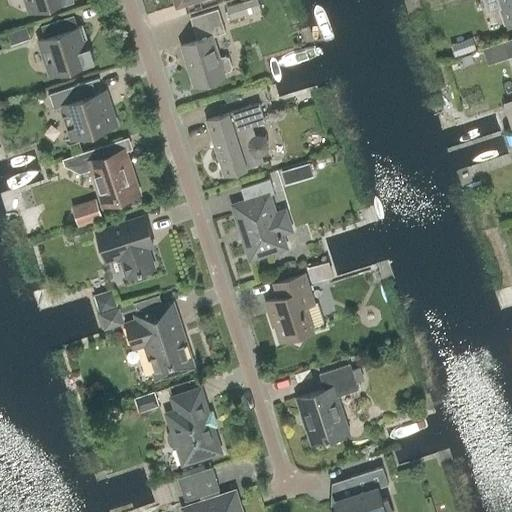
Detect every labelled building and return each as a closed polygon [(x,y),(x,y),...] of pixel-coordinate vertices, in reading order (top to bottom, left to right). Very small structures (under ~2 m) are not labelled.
[(28,0),(32,12),(69,0),(28,0)] [(246,0),(227,6),(231,20),(261,10),(258,0),(246,0)] [(507,22),(511,19),(511,0),(501,0),(505,9),(503,10),(507,22)] [(225,76),(224,73),(231,71),(233,67),(230,58),(226,56),(219,58),(212,37),(226,32),(218,9),(191,18),(198,40),(183,45),(196,86),(225,76)] [(72,29),(68,17),(42,26),(46,37),(41,39),(53,75),(95,61),(83,25),(72,29)] [(27,27),(8,33),(11,44),(30,38),(27,27)] [(456,57),(476,50),(473,38),(452,45),(456,57)] [(511,38),(488,47),(493,63),(511,56),(511,38)] [(463,57),(465,65),(474,62),(472,54),(463,57)] [(116,125),(110,108),(107,109),(101,92),(94,95),(89,81),(49,94),(53,109),(60,107),(71,138),(64,141),(64,142),(116,125)] [(237,99),(235,93),(227,96),(229,102),(237,99)] [(269,147),(269,143),(267,139),(264,137),(260,136),(256,136),(253,126),(266,122),(260,103),(207,120),(224,175),(268,161),(268,160),(264,161),(262,155),(266,153),(268,150),(269,147)] [(137,192),(124,152),(113,156),(109,144),(64,159),(66,165),(80,172),(94,168),(105,202),(137,192)] [(296,167),(300,180),(314,175),(310,162),(296,167)] [(275,215),(269,195),(275,193),(270,179),(242,189),(246,202),(234,205),(242,228),(240,232),(243,240),(246,241),(251,258),(286,247),(281,233),(291,230),(285,212),(275,215)] [(93,200),(72,206),(79,226),(100,219),(93,200)] [(107,217),(116,214),(114,209),(105,212),(107,217)] [(91,230),(99,227),(97,221),(103,219),(103,218),(100,219),(79,226),(73,228),(76,241),(93,235),(91,230)] [(128,277),(155,268),(147,246),(154,244),(145,218),(97,233),(106,259),(121,255),(128,277)] [(328,260),(307,267),(312,282),(333,275),(328,260)] [(266,302),(274,326),(276,325),(281,341),(311,331),(303,307),(315,303),(306,273),(274,283),(279,297),(266,302)] [(118,308),(112,290),(95,296),(101,314),(118,308)] [(139,320),(126,324),(133,347),(146,343),(157,377),(193,366),(173,303),(137,315),(139,320)] [(124,323),(120,308),(118,308),(101,314),(106,329),(124,323)] [(297,398),(312,443),(327,439),(328,440),(350,433),(338,396),(359,389),(351,364),(320,373),(325,389),(297,398)] [(184,463),(221,451),(201,389),(173,397),(177,410),(168,413),(173,429),(171,433),(170,436),(171,440),(173,443),(175,446),(179,447),(184,463)] [(160,406),(155,391),(135,397),(140,412),(160,406)] [(240,511),(234,493),(222,497),(219,490),(220,489),(213,466),(179,477),(186,501),(201,496),(203,503),(186,509),(186,511),(240,511)] [(339,511),(392,511),(387,497),(382,499),(379,487),(389,484),(383,466),(351,477),(356,493),(336,500),(339,511)]
